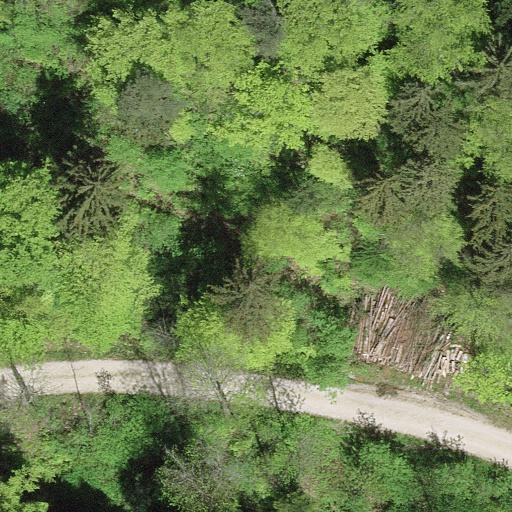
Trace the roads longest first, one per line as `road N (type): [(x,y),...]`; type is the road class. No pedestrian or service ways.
road 1 (track): [(466,435),(427,370),(393,334),(210,221),(0,156)]
road 2 (track): [(511,449),(320,399),(168,380),(0,386)]
